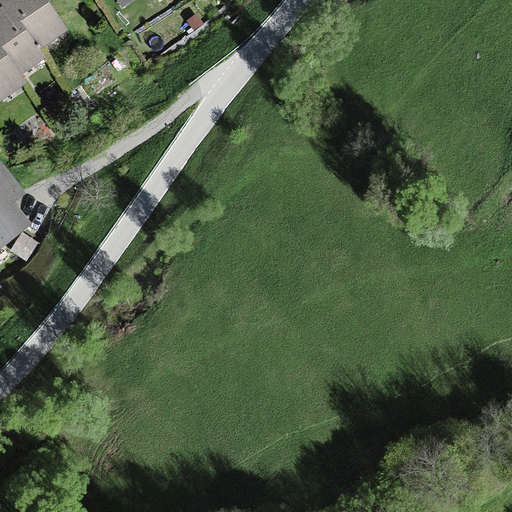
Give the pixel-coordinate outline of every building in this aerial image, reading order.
[(49,0),(0,0),(7,1),(44,53),(73,33),(49,0)] [(7,1),(0,5),(0,58),(18,83),(50,60),(44,53),(7,1)] [(198,14),(189,20),(196,31),(205,26),(198,14)] [(0,58),(0,100),(23,84),(18,83),(0,58)] [(1,163),(0,163),(0,247),(31,226),(12,198),(21,192),(1,163)]
